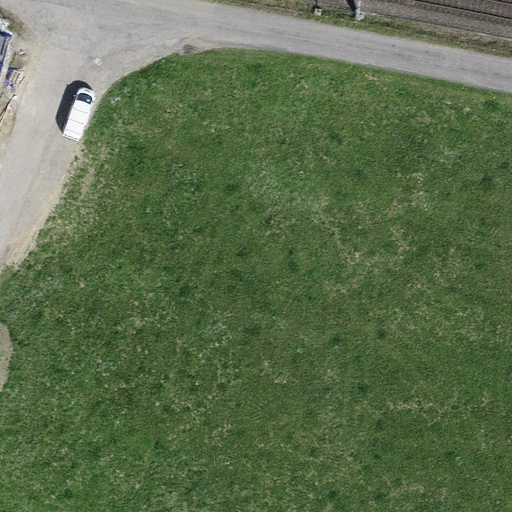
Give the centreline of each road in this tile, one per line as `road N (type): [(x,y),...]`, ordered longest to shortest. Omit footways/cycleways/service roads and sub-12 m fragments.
road 1 (track): [(511,76),(81,0)]
road 2 (track): [(0,225),(86,1)]
